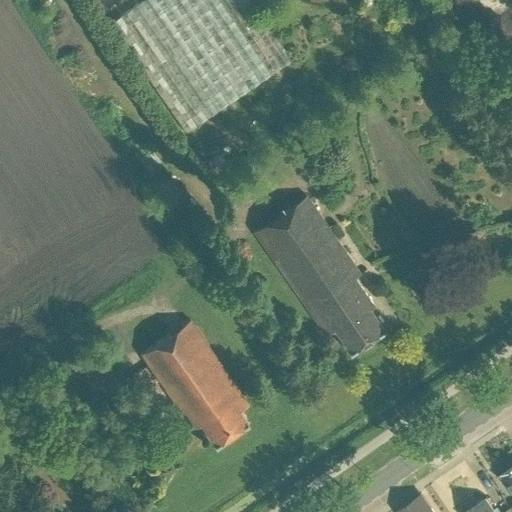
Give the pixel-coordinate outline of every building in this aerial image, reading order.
[(250,0),(139,0),(109,21),(187,134),(293,61),(250,0)] [(253,231),(290,285),(291,285),(307,308),(306,308),(309,312),(310,311),(313,317),(312,317),(324,335),(335,328),(351,351),(384,328),(370,308),(374,305),(355,277),(360,273),(306,195),(253,231)] [(184,409),(195,425),(200,422),(215,444),(248,421),(239,409),(249,403),(190,319),(141,353),(181,411),(184,409)] [(131,372),(131,371),(115,348),(107,353),(111,359),(81,380),(76,374),(63,383),(68,390),(71,388),(83,406),(123,378),(128,384),(135,379),(131,372)] [(511,466),(500,474),(511,490),(511,466)] [(419,500),(416,496),(396,510),(397,511),(435,511),(423,496),(419,500)] [(463,511),(511,511),(511,510),(509,507),(502,511),(497,511),(485,496),(463,511)]
